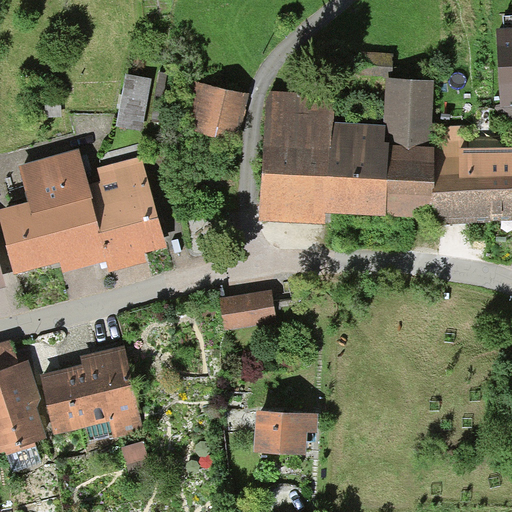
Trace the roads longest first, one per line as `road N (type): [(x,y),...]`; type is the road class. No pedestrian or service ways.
road 1 (residential): [(338,0),(304,26),(258,94),(246,262),(336,260),(511,286)]
road 2 (track): [(0,330),(246,262)]
road 3 (track): [(313,260),(410,394)]
